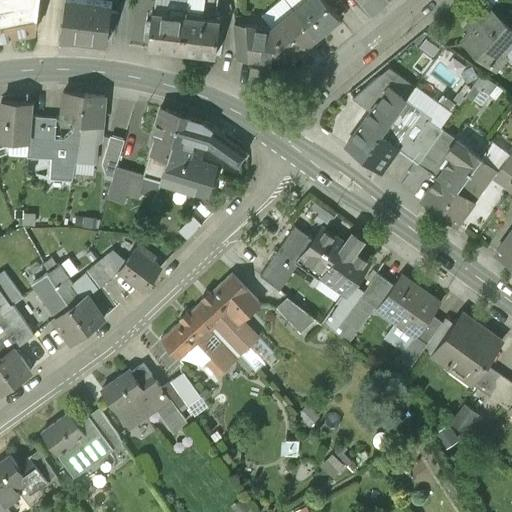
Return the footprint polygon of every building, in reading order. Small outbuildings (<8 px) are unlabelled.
[(0,0),(0,36),(36,30),(39,0),(0,0)] [(112,3),(90,0),(65,0),(60,36),(107,42),(112,3)] [(217,0),(187,0),(186,15),(216,18),(217,0)] [(325,0),(305,0),(295,9),(317,35),(339,17),(325,0)] [(363,0),(371,10),(383,0),(363,0)] [(511,22),(511,11),(498,0),(497,0),(489,9),(509,26),(511,22)] [(295,9),(273,27),(295,53),(317,35),(295,9)] [(489,9),(462,39),(492,66),(511,42),(511,29),(509,26),(489,9)] [(186,15),(152,10),(148,47),(182,51),(186,15)] [(216,18),(186,15),(182,51),(215,56),(220,19),(216,18)] [(380,74),(352,97),(371,111),(390,86),(391,86),(393,84),(380,74)] [(371,111),(371,112),(347,145),(364,157),(381,134),(390,120),(407,98),(391,86),(390,86),(371,111)] [(56,117),(41,116),(39,143),(28,142),(27,157),(52,159),(50,178),(72,179),(75,161),(80,138),(84,94),(64,92),(61,120),(73,121),(72,130),(69,130),(64,135),(64,139),(55,139),(56,117)] [(84,94),(80,138),(75,161),(93,163),(96,140),(100,137),(104,96),(84,94)] [(31,103),(1,101),(0,114),(0,137),(28,140),(30,115),(31,103)] [(181,113),(161,107),(152,135),(161,138),(158,147),(154,146),(152,152),(168,157),(181,113)] [(200,120),(181,113),(168,157),(184,162),(186,156),(181,155),(184,145),(191,147),(200,120)] [(41,116),(30,115),(28,140),(28,142),(39,143),(41,116)] [(390,120),(381,134),(390,140),(396,131),(400,134),(403,130),(390,120)] [(381,134),(364,157),(380,169),(397,146),(390,140),(381,134)] [(124,140),(111,136),(101,163),(106,173),(114,175),(124,140)] [(480,156),(456,139),(432,172),(439,177),(423,199),(440,211),(466,176),(473,165),(480,156)] [(486,175),(473,165),(466,176),(479,185),(486,175)] [(466,176),(440,211),(456,223),(473,201),(466,196),(472,187),(476,190),(479,185),(466,176)] [(295,226),(268,264),(288,278),(303,256),(301,255),(313,238),(295,226)] [(370,261),(322,226),(313,238),(301,255),(303,256),(324,271),(320,276),(342,291),(346,294),(353,284),(370,261)] [(511,229),(496,252),(511,263),(511,229)] [(140,244),(137,249),(136,248),(120,271),(143,289),(160,266),(151,259),(154,255),(140,244)] [(288,278),(268,264),(261,275),(280,289),(288,278)] [(22,297),(4,272),(0,274),(0,289),(11,304),(12,304),(13,304),(22,297)] [(364,291),(360,296),(378,309),(395,285),(377,272),(364,291)] [(231,274),(197,306),(241,352),(258,337),(239,317),(255,302),(258,305),(260,304),(231,274)] [(441,303),(402,275),(395,285),(378,309),(396,322),(385,338),(404,351),(416,335),(417,336),(433,315),(441,303)] [(74,282),(60,292),(70,306),(80,299),(74,290),(78,287),(74,282)] [(342,291),(322,321),(335,331),(360,296),(364,291),(353,284),(346,294),(342,291)] [(60,292),(55,295),(54,285),(45,291),(51,299),(46,302),(49,307),(53,305),(60,314),(70,306),(60,292)] [(11,304),(0,289),(0,363),(14,383),(30,371),(14,349),(34,334),(13,304),(12,304),(11,304)] [(80,299),(70,306),(87,330),(104,317),(87,294),(80,299)] [(316,319),(288,297),(275,314),(306,330),(316,319)] [(60,314),(53,319),(70,342),(87,330),(70,306),(60,314)] [(241,352),(197,306),(162,339),(180,359),(198,341),(212,356),(206,361),(219,375),(242,354),(241,353),(241,352)] [(464,314),(433,356),(445,365),(449,360),(474,378),(470,383),(472,384),(487,363),(502,341),(464,314)] [(433,315),(417,336),(427,343),(442,322),(433,315)] [(258,338),(241,353),(242,354),(260,374),(277,359),(258,338)] [(0,392),(14,383),(0,363),(0,392)] [(129,369),(101,389),(128,427),(155,407),(159,413),(163,410),(172,404),(161,388),(143,363),(131,371),(129,369)] [(487,363),(472,384),(491,396),(505,376),(487,363)] [(511,407),(511,380),(505,376),(491,396),(510,410),(511,407)] [(187,405),(171,381),(161,388),(172,404),(163,410),(169,418),(187,405)] [(484,430),(492,420),(472,406),(464,416),(484,430)] [(118,435),(99,407),(88,415),(107,443),(118,435)] [(88,415),(77,422),(70,412),(41,431),(72,476),(112,449),(107,443),(88,415)] [(55,474),(39,449),(29,457),(46,481),(55,474)] [(29,457),(17,465),(9,455),(0,461),(0,499),(5,506),(6,506),(20,496),(16,490),(23,484),(30,493),(46,481),(29,457)] [(5,506),(0,499),(0,511),(10,511),(6,506),(5,506)]
